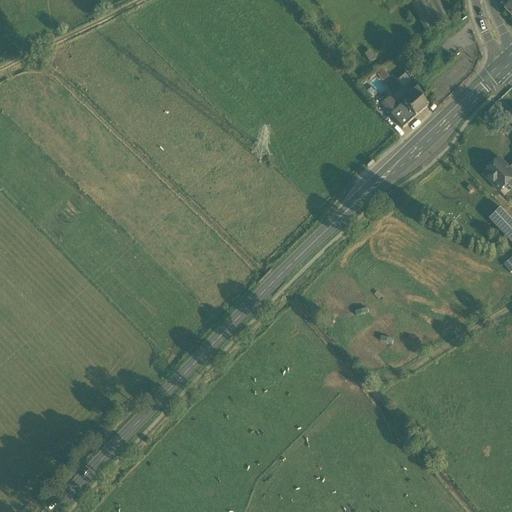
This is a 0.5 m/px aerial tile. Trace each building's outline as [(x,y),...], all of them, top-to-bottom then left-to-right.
[(408,0),(425,33),(448,22),(437,0),(408,0)] [(506,11),(511,17),(511,0),(505,0),(503,3),(506,11)] [(371,51),(364,55),(370,64),(376,60),(371,51)] [(389,77),(384,70),(377,75),(382,82),(389,77)] [(403,90),(414,81),(411,77),(410,78),(406,74),(396,82),(403,90)] [(377,96),(371,89),(366,93),(372,100),(377,96)] [(403,106),(414,119),(428,107),(420,99),(422,98),(416,91),(409,97),(411,99),(403,106)] [(381,106),(391,117),(400,109),(390,98),(381,106)] [(390,117),(402,130),(414,119),(403,106),(400,109),(391,117),(390,117)] [(499,193),(511,181),(511,172),(510,170),(501,161),(485,176),(493,184),(492,185),(499,193)] [(490,220),(511,243),(511,220),(501,209),(490,220)]
